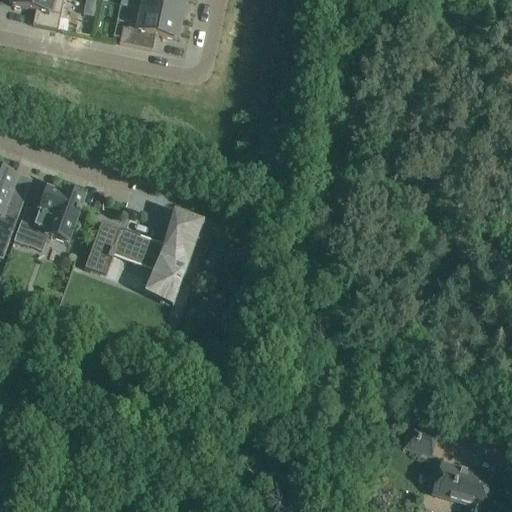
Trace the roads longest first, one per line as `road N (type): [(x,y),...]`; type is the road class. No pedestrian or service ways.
road 1 (residential): [(0,38),(195,72),(206,57),(215,0)]
road 2 (residential): [(131,194),(0,143)]
